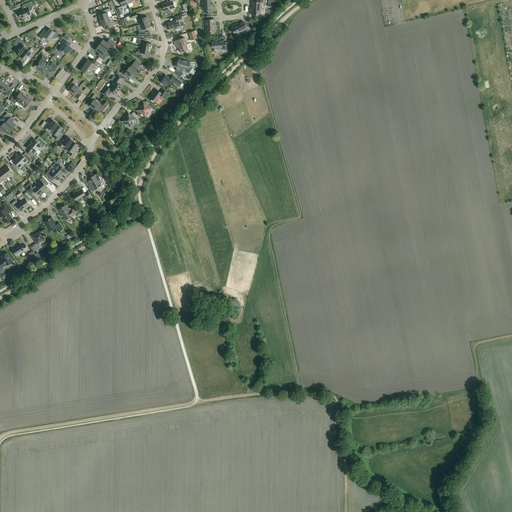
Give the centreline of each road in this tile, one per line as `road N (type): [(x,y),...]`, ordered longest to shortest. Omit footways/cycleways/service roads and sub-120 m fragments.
road 1 (track): [(137,190),(175,125),(309,0)]
road 2 (track): [(197,398),(137,190)]
road 3 (track): [(0,439),(197,398)]
road 4 (track): [(197,398),(324,390),(336,398),(344,454)]
road 5 (track): [(0,298),(111,229),(137,190)]
road 6 (residential): [(99,130),(161,62),(164,40),(151,0)]
road 7 (residential): [(3,236),(62,189),(91,144)]
